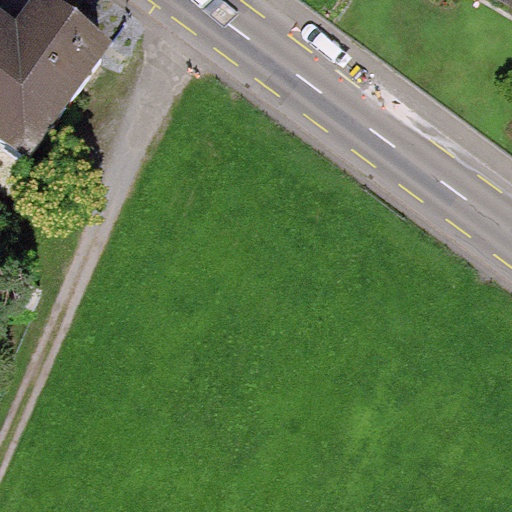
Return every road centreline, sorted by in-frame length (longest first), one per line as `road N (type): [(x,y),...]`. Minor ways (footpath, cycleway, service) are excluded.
road 1 (track): [(0,462),(202,4)]
road 2 (primary): [(511,233),(197,0)]
